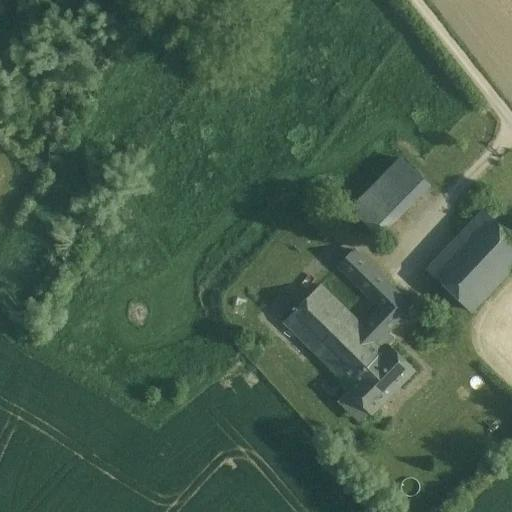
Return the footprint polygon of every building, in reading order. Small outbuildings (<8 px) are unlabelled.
[(429,187),(402,160),(391,171),(418,198),(429,187)] [(418,198),(391,171),(352,209),(379,237),(418,198)] [(511,238),(493,220),(438,279),(472,311),(511,268),(511,238)] [(410,307),(354,252),(341,266),(383,308),(364,327),(385,349),(389,345),(390,346),(394,341),(385,332),(407,311),(410,307)] [(364,327),(322,285),(285,323),(348,386),(385,349),(364,327)] [(407,311),(385,332),(394,341),(416,319),(407,311)] [(348,386),(345,389),(371,416),(415,372),(390,346),(389,345),(385,349),(348,386)]
